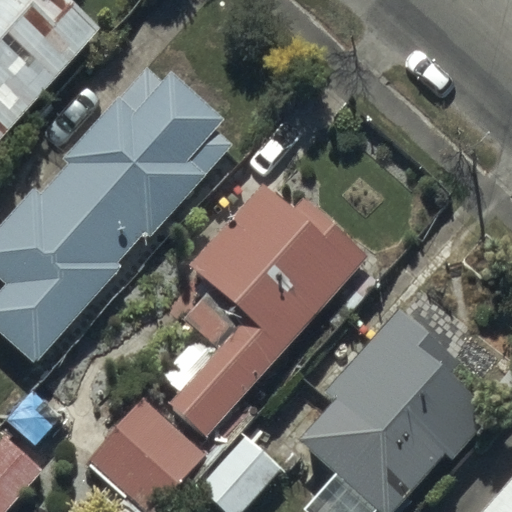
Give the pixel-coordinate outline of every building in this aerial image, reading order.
[(0,0),(0,158),(101,48),(47,0),(0,0)] [(0,348),(37,381),(235,160),(148,82),(0,246),(0,297),(7,304),(0,311),(0,348)] [(373,273),(305,212),(291,228),(265,205),(192,287),(213,306),(184,339),(216,367),(167,422),(207,458),(373,273)] [(511,327),(451,316),(445,355),(511,367),(511,327)] [(297,461),(353,511),(415,511),(498,421),(399,331),(325,411),(334,420),(297,461)] [(166,511),(208,465),(146,410),(87,477),(127,511),(166,511)] [(0,511),(3,511),(37,474),(0,443),(0,511)] [(246,451),(199,497),(213,511),(252,511),(280,485),(246,451)] [(511,511),(511,489),(491,511),(511,511)]
